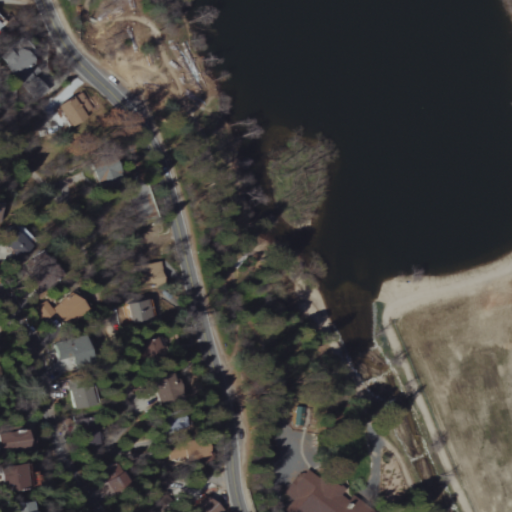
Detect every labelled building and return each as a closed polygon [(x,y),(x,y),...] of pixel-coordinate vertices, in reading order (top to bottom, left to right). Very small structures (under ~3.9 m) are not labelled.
[(33,82),(31,53),(7,55),(10,85),(33,82)] [(60,106),(70,126),(92,114),(82,95),(60,106)] [(123,184),(111,155),(91,164),(103,192),(123,184)] [(7,257),(27,257),(26,232),(6,232),(7,257)] [(27,264),(42,287),(59,276),(43,253),(27,264)] [(161,286),(159,264),(136,266),(138,288),(161,286)] [(85,309),(71,293),(51,311),(66,327),(85,309)] [(126,301),(127,323),(149,322),(148,300),(126,301)] [(49,346),(55,361),(65,358),(70,371),(88,364),(78,336),(49,346)] [(163,405),(178,402),(174,382),(159,385),(163,405)] [(70,409),(91,406),(89,386),(68,388),(70,409)] [(304,429),(309,414),(296,409),(290,424),(304,429)] [(181,433),(178,412),(159,415),(162,435),(181,433)] [(0,436),(0,450),(0,454),(24,451),(22,434),(0,436)] [(25,491),(24,465),(3,466),(5,492),(25,491)] [(102,472),(101,490),(128,490),(128,473),(102,472)] [(370,511),(347,495),(346,495),(348,488),(326,483),(319,493),(305,483),(294,498),(297,500),(295,509),(299,511),(370,511)] [(33,511),(33,503),(14,504),(13,511),(33,511)]
